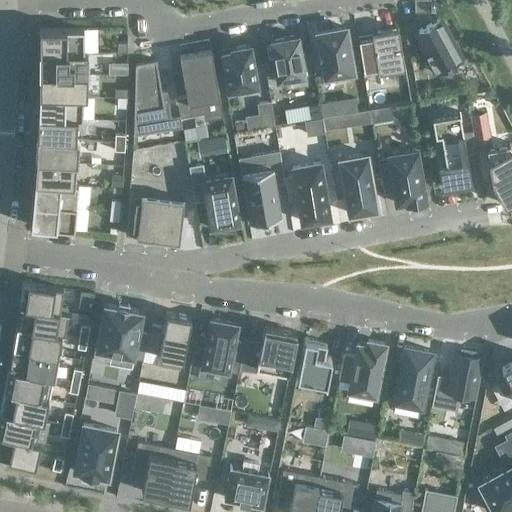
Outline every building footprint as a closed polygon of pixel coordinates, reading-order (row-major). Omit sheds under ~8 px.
[(430,0),(414,0),(414,11),(430,11),(430,0)] [(440,17),(418,30),(425,42),(419,45),(434,73),(462,57),(440,17)] [(345,26),(317,31),(325,75),(352,70),(345,26)] [(377,68),(378,72),(404,67),(398,27),(371,32),(371,36),(358,38),(363,70),(377,68)] [(39,51),(83,51),(83,28),(39,28),(39,51)] [(270,39),(277,79),(282,78),(283,82),(299,79),(298,75),(314,72),(311,53),(301,54),(297,35),(270,39)] [(127,51),(127,42),(117,42),(117,51),(127,51)] [(231,46),(231,48),(221,50),(227,88),(256,83),(249,43),(231,46)] [(211,50),(179,55),(186,95),(176,97),(179,114),(179,116),(202,112),(203,115),(220,112),(221,116),(222,116),(211,50)] [(39,72),(86,73),(86,51),(83,51),(39,51),(39,72)] [(169,116),(167,100),(163,101),(155,59),(135,63),(133,134),(181,126),(179,116),(179,114),(169,116)] [(126,62),(111,62),(111,73),(126,73),(126,62)] [(82,95),(86,95),(86,73),(39,72),(38,94),(82,95)] [(117,96),(126,97),(126,88),(115,88),(115,96),(117,96)] [(76,117),(81,117),(82,95),(38,94),(37,116),(76,117)] [(126,97),(117,96),(117,106),(126,106),(126,97)] [(337,98),(319,101),(322,114),(339,111),(337,98)] [(270,100),(257,103),(261,125),(274,123),(270,100)] [(319,101),(284,108),(287,120),(322,114),(319,101)] [(459,111),(431,116),(443,184),(471,179),(459,111)] [(485,112),(473,114),(476,137),(489,135),(485,112)] [(36,137),(75,139),(76,117),(37,116),(36,137)] [(322,117),(305,120),(307,134),(324,131),(322,117)] [(245,118),(234,120),(236,129),(246,127),(245,118)] [(114,133),(114,141),(124,142),(125,134),(114,133)] [(75,139),(36,137),(35,159),(75,161),(76,161),(77,139),(75,139)] [(114,141),(114,149),(124,150),(124,142),(114,141)] [(511,148),(509,142),(475,148),(481,181),(491,180),(504,204),(511,199),(511,148)] [(388,157),(378,159),(383,191),(393,189),(395,202),(405,200),(406,203),(425,199),(416,148),(387,153),(388,157)] [(251,168),(241,170),(250,221),(259,220),(280,216),(274,183),(284,181),(284,179),(283,176),(279,149),(267,151),(248,154),(251,168)] [(376,208),(366,153),(339,157),(348,213),(376,208)] [(73,183),(75,161),(35,159),(33,180),(73,183)] [(297,198),(301,221),(329,216),(319,161),(292,166),(293,174),(283,176),(284,179),(287,200),(297,198)] [(194,199),(204,198),(209,227),(239,221),(231,172),(204,177),(201,163),(188,165),(194,199)] [(122,175),(112,174),(111,186),(121,186),(122,175)] [(75,206),(77,184),(73,183),(33,180),(32,202),(75,206)] [(129,192),(125,234),(152,237),(178,240),(183,198),(129,192)] [(111,200),(110,209),(119,210),(120,201),(111,200)] [(32,202),(29,224),(73,229),(75,206),(32,202)] [(110,209),(110,219),(118,220),(119,210),(110,209)] [(62,287),(22,281),(19,303),(59,309),(62,287)] [(94,291),(86,290),(84,301),(92,303),(94,291)] [(103,302),(93,357),(131,364),(133,354),(142,356),(144,349),(147,332),(138,330),(141,310),(140,309),(140,310),(128,307),(126,307),(118,306),(118,305),(117,305),(105,303),(103,302)] [(59,309),(19,303),(19,304),(20,305),(17,324),(16,324),(16,325),(60,332),(63,333),(63,332),(62,331),(66,312),(67,311),(66,311),(59,309)] [(163,326),(149,323),(147,332),(144,349),(158,352),(157,353),(181,358),(189,315),(166,311),(163,326)] [(206,334),(196,332),(190,362),(237,372),(243,341),(233,339),(237,323),(209,317),(206,334)] [(79,335),(87,336),(89,325),(81,323),(79,335)] [(57,354),(60,332),(16,325),(12,346),(57,354)] [(288,372),(296,333),(295,332),(295,331),(264,325),(264,326),(263,326),(255,365),(288,372)] [(79,335),(77,347),(85,348),(87,336),(79,335)] [(326,341),(303,337),(296,376),(325,382),(330,356),(323,355),(326,341)] [(355,355),(343,353),(338,378),(350,381),(348,388),(374,393),(384,342),(367,339),(366,344),(357,342),(355,355)] [(393,399),(420,404),(431,349),(404,344),(393,399)] [(57,354),(12,346),(8,367),(52,376),(57,354)] [(449,376),(437,373),(431,405),(456,410),(459,393),(474,396),(481,356),(475,355),(476,351),(461,348),(460,352),(454,351),(449,376)] [(511,357),(500,364),(507,377),(497,383),(502,394),(511,388),(511,357)] [(48,397),(52,376),(8,367),(4,388),(47,397),(48,397)] [(73,367),(71,379),(79,381),(81,369),(73,367)] [(79,381),(71,379),(68,391),(76,393),(79,381)] [(47,397),(4,388),(0,406),(0,409),(39,418),(43,419),(47,397)] [(134,392),(119,389),(114,413),(130,416),(134,392)] [(137,393),(134,408),(148,410),(151,396),(137,393)] [(215,407),(213,422),(227,425),(230,410),(215,407)] [(34,439),(39,418),(0,409),(0,431),(34,440),(34,439)] [(64,411),(62,423),(70,425),(72,413),(64,411)] [(330,419),(316,416),(315,426),(328,429),(330,419)] [(271,418),(269,427),(271,430),(277,431),(279,420),(271,418)] [(362,434),(375,437),(378,424),(365,421),(362,434)] [(116,429),(83,422),(73,469),(83,471),(83,474),(85,474),(95,476),(94,476),(97,476),(97,474),(107,476),(116,429)] [(67,437),(70,425),(62,423),(59,435),(67,437)] [(506,466),(477,481),(494,511),(495,511),(511,503),(511,429),(504,434),(507,438),(494,444),(506,466)] [(34,439),(34,440),(0,431),(0,455),(34,463),(39,441),(34,439)] [(422,446),(424,433),(412,431),(410,443),(422,446)] [(441,437),(428,434),(426,447),(439,449),(441,437)] [(363,435),(360,448),(373,450),(375,438),(363,435)] [(464,441),(451,438),(449,451),(461,454),(464,441)] [(132,463),(146,465),(141,490),(164,495),(174,447),(137,439),(132,463)] [(174,447),(164,495),(188,500),(193,475),(206,477),(211,454),(174,447)] [(463,456),(436,451),(434,462),(461,468),(463,456)] [(59,470),(62,458),(54,456),(51,468),(59,470)] [(242,467),(231,464),(229,464),(229,466),(224,495),(223,495),(223,497),(225,497),(237,499),(248,501),(260,504),(262,504),(262,502),(268,473),(268,471),(267,471),(256,469),(257,461),(243,459),(242,467)] [(291,494),(287,511),(311,511),(319,475),(282,468),(278,491),(291,494)] [(319,475),(311,511),(336,511),(338,503),(351,506),(356,482),(319,475)] [(397,511),(409,511),(414,491),(402,488),(400,500),(374,495),(370,511),(397,511)] [(452,511),(456,494),(425,488),(419,511),(452,511)]
